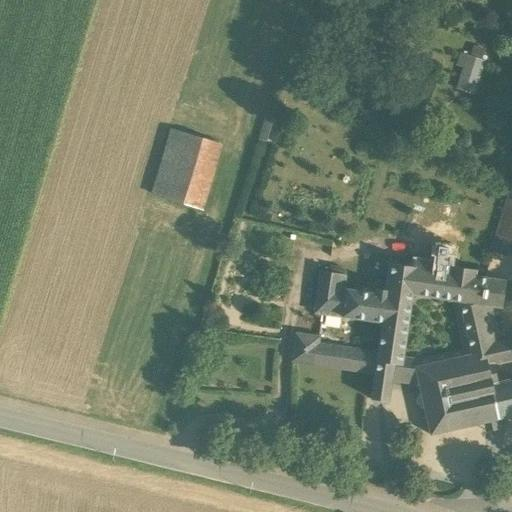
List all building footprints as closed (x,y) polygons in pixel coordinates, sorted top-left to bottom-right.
[(473,94),(485,61),(457,51),(445,85),(473,94)] [(218,144),(171,131),(152,195),(199,209),(218,144)] [(507,255),(511,235),(511,181),(493,251),(507,255)] [(375,375),(373,382),(391,385),(392,381),(395,364),(402,365),(402,364),(413,294),(460,301),(492,306),(493,300),(504,302),(507,280),(476,276),(477,270),(414,260),(413,266),(389,263),(385,290),(376,289),(375,292),(346,287),(342,316),(382,322),(378,352),(375,375)] [(345,274),(321,270),(314,311),(342,316),(346,287),(343,287),(345,274)] [(492,306),(460,301),(472,354),(472,355),(484,352),(483,349),(500,345),(500,343),(492,306)] [(319,336),(295,333),(291,362),(375,375),(378,352),(318,343),(319,336)] [(500,345),(483,349),(484,352),(472,355),(472,354),(418,367),(414,366),(418,385),(420,392),(417,394),(415,397),(414,400),(414,403),(415,406),(418,409),(421,410),(424,410),(430,435),(499,420),(498,419),(491,384),(498,383),(494,364),(509,360),(507,350),(501,351),(500,345)] [(414,366),(402,364),(402,365),(395,364),(392,381),(418,385),(414,366)] [(511,379),(498,383),(491,384),(498,419),(511,416),(511,379)]
